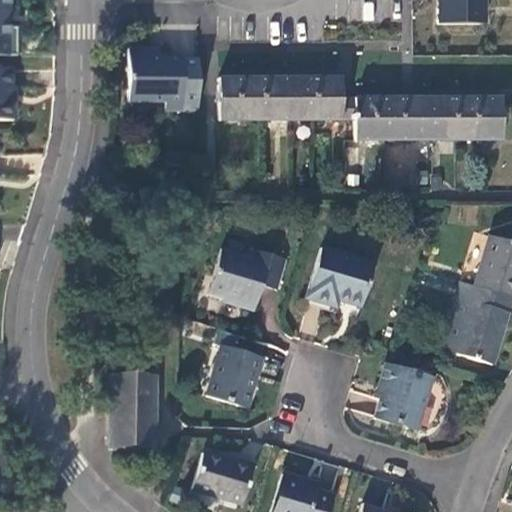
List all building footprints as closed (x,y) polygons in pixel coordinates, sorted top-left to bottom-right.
[(0,0),(0,38),(9,38),(8,0),(0,0)] [(482,0),(438,0),(438,24),(483,24),(482,0)] [(200,96),(200,57),(185,57),(185,56),(153,55),(154,47),(130,47),(129,96),(200,96)] [(0,69),(0,119),(13,119),(14,99),(9,100),(10,69),(0,69)] [(355,119),(355,139),(502,139),(502,100),(342,98),(342,77),(220,78),(220,117),(355,119)] [(200,96),(129,96),(129,101),(167,101),(167,111),(185,111),(184,109),(199,109),(200,96)] [(511,297),(511,242),(493,238),(478,287),(511,297)] [(210,294),(254,309),(262,284),(278,288),(287,260),(255,250),(252,258),(223,250),(210,294)] [(331,297),(338,300),(361,308),(373,265),(321,250),(306,299),(328,306),(331,297)] [(458,353),(478,287),(464,282),(444,349),(458,353)] [(511,303),(511,297),(478,287),(458,353),(493,364),(511,303)] [(335,308),(338,300),(331,297),(328,306),(335,308)] [(208,394),(247,407),(263,357),(223,344),(208,394)] [(111,353),(110,379),(110,448),(153,449),(154,376),(156,377),(157,354),(111,353)] [(370,414),(415,428),(430,376),(386,363),(370,414)] [(193,484),(244,499),(253,467),(238,462),(238,459),(205,449),(193,484)] [(272,511),(328,511),(334,495),(313,488),(315,482),(284,473),(272,511)] [(397,511),(363,501),(359,511),(397,511)]
